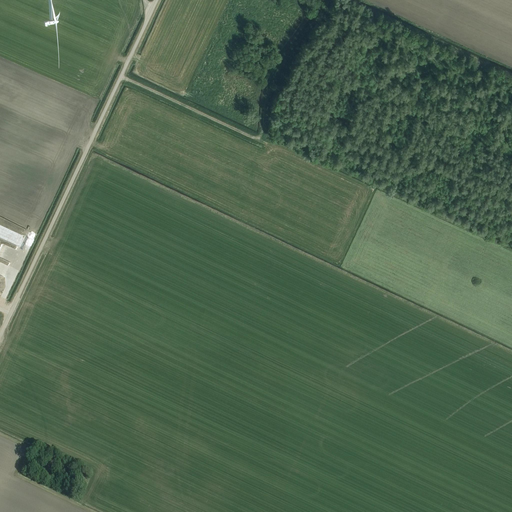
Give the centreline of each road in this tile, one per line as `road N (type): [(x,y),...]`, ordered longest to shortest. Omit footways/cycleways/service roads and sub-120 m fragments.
road 1 (unclassified): [(0,327),(120,71)]
road 2 (unclassified): [(120,71),(256,135),(263,130),(265,84),(290,43)]
